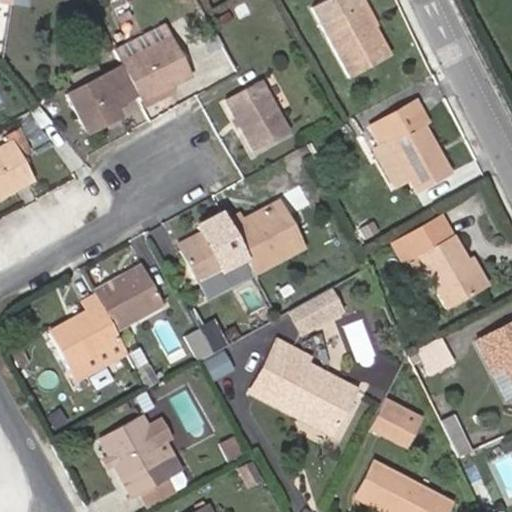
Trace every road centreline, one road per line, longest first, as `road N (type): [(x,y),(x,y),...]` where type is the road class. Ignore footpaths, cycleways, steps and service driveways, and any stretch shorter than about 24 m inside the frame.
road 1 (residential): [(0,285),(163,193),(210,145)]
road 2 (residential): [(511,168),(428,0)]
road 3 (residential): [(65,511),(0,390)]
